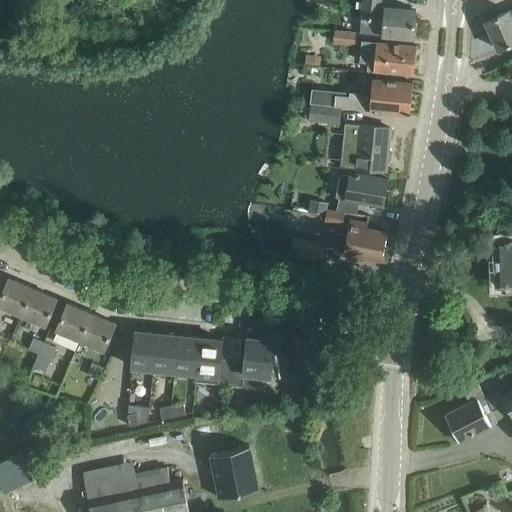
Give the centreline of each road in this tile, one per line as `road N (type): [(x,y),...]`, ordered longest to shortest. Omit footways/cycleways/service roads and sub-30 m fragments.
road 1 (residential): [(400,330),(327,322),(294,298),(126,282),(98,295),(0,252)]
road 2 (tertiary): [(400,330),(447,87),(455,0)]
road 3 (tertiary): [(387,511),(400,330)]
